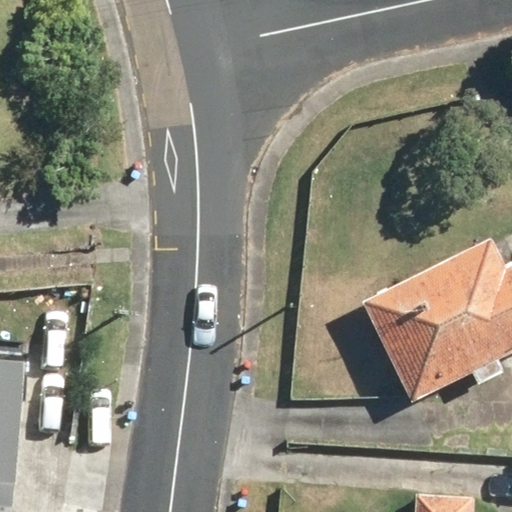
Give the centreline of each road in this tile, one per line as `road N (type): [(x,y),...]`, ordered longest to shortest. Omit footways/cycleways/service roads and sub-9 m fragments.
road 1 (residential): [(192,47),(209,234),(177,511)]
road 2 (residential): [(414,0),(192,47)]
